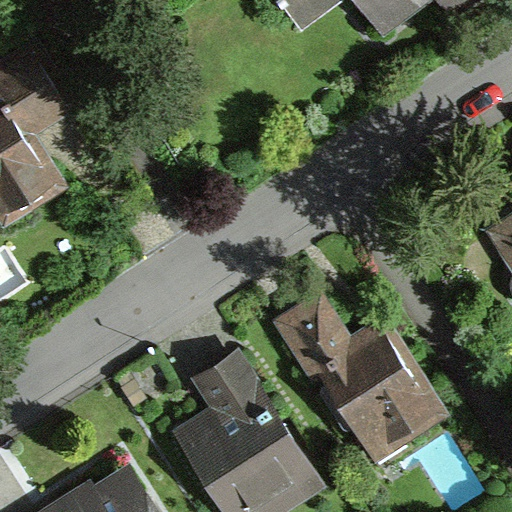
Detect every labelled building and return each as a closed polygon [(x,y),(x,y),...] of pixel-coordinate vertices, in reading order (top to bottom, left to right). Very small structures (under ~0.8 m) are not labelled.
[(276,0),(303,35),(347,0),(350,0),(396,58),(471,0),(276,0)] [(70,109),(28,42),(0,58),(0,228),(57,193),(23,139),(70,109)] [(511,166),(511,213),(485,232),(511,270),(511,147),(503,154),(511,166)] [(320,289),(267,322),(361,468),(442,417),(380,321),(352,339),(320,289)] [(273,511),(315,487),(233,353),(187,381),(205,410),(169,432),(218,511),(273,511)] [(148,511),(116,460),(32,511),(148,511)]
